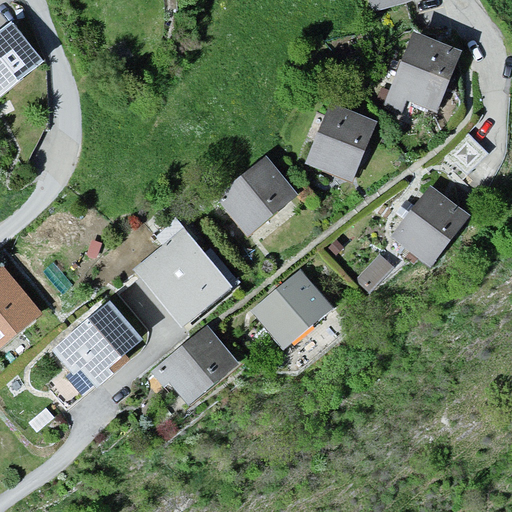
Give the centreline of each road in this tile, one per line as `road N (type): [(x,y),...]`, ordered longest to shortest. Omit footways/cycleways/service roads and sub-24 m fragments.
road 1 (residential): [(27,0),(70,87),(70,127),(53,183),(0,238)]
road 2 (residential): [(179,340),(102,405),(28,484),(0,501)]
road 3 (residential): [(461,0),(495,91),(493,147)]
